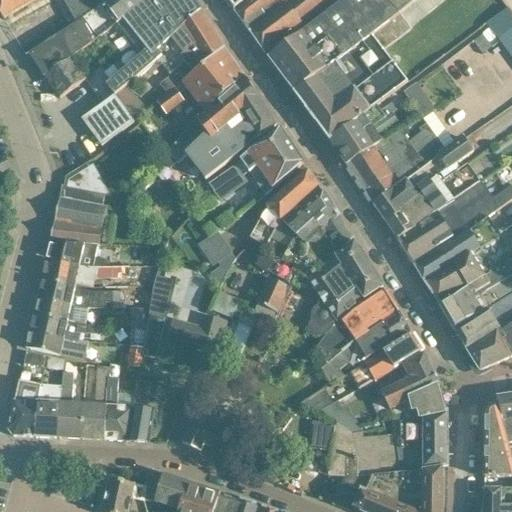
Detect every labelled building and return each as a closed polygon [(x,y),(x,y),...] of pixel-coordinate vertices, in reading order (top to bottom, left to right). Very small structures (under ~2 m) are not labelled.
[(0,0),(0,14),(4,20),(38,0),(0,0)] [(116,24),(149,0),(112,0),(105,6),(105,7),(77,24),(26,57),(27,59),(30,57),(43,75),(116,24)] [(110,0),(62,0),(77,24),(105,7),(105,6),(104,5),(110,0)] [(196,5),(193,0),(149,0),(116,24),(140,58),(111,84),(119,94),(120,95),(128,89),(157,63),(159,62),(153,54),(203,15),(196,5)] [(226,0),(234,10),(241,4),(247,0),(226,0)] [(247,0),(241,4),(234,10),(234,11),(234,12),(249,32),(286,0),(247,0)] [(342,4),(345,0),(296,0),(288,7),(287,6),(251,35),(265,55),(268,59),(342,4)] [(345,0),(342,4),(268,59),(295,95),(371,36),(415,0),(345,0)] [(330,142),(375,108),(408,84),(384,52),(411,32),(410,31),(447,0),(446,0),(415,0),(371,36),(295,95),(330,142)] [(498,40),(511,31),(511,15),(508,11),(487,25),(498,40)] [(225,50),(213,31),(203,15),(153,54),(159,62),(157,63),(170,78),(160,87),(168,96),(157,103),(158,105),(225,50)] [(511,31),(498,40),(511,58),(511,31)] [(205,116),(246,80),(225,50),(158,105),(166,116),(185,103),(179,95),(186,90),(205,116)] [(43,75),(58,97),(60,100),(73,90),(56,65),(43,75)] [(267,126),(256,109),(243,90),(247,85),(246,82),(246,80),(205,116),(196,123),(159,161),(170,171),(177,164),(179,166),(186,158),(206,183),(278,127),(276,125),(275,126),(273,124),(267,126)] [(416,86),(405,93),(423,121),(434,113),(416,86)] [(144,108),(135,98),(128,89),(120,95),(135,116),(144,108)] [(135,116),(120,95),(119,94),(82,121),(102,148),(135,124),(131,120),(135,116)] [(435,110),(451,133),(460,126),(445,104),(435,110)] [(339,155),(396,111),(392,105),(380,114),(375,108),(330,142),(339,155)] [(339,155),(346,167),(383,143),(378,136),(398,122),(393,115),(397,112),(396,111),(339,155)] [(443,153),(445,152),(426,126),(419,131),(421,134),(408,143),(401,133),(383,143),(346,167),(374,208),(443,153)] [(241,162),(242,164),(209,186),(214,193),(221,204),(248,185),(244,178),(249,175),(266,198),(288,179),(303,166),(280,131),(241,162)] [(374,208),(382,220),(414,196),(408,187),(418,180),(421,184),(426,180),(429,183),(440,177),(473,154),(464,141),(446,154),(445,152),(443,153),(374,208)] [(281,222),(319,189),(309,174),(268,209),(251,241),(267,249),(271,241),(281,222)] [(397,241),(452,204),(454,203),(440,184),(437,186),(434,182),(440,177),(429,183),(426,180),(421,184),(418,180),(408,187),(414,196),(382,220),(397,241)] [(452,204),(397,241),(414,266),(468,229),(488,218),(489,219),(511,201),(511,187),(494,200),(493,199),(482,183),(454,203),(452,204)] [(112,211),(107,210),(110,198),(82,191),(62,188),(60,200),(51,241),(98,244),(101,233),(108,234),(112,211)] [(355,244),(338,219),(339,219),(319,189),(281,222),(271,241),(290,250),(284,264),(260,258),(255,269),(272,277),(271,278),(288,289),(292,285),(296,282),(305,278),(308,281),(355,244)] [(511,272),(511,226),(480,247),(425,285),(426,288),(437,305),(463,287),(466,291),(507,265),(511,272)] [(425,285),(480,247),(468,229),(414,266),(413,267),(425,285)] [(128,237),(128,248),(150,249),(150,238),(128,237)] [(92,270),(98,244),(51,241),(47,259),(90,268),(89,272),(93,273),(94,270),(92,270)] [(339,320),(354,307),(383,290),(355,244),(308,281),(319,298),(316,300),(320,306),(316,308),(314,310),(313,311),(312,314),(311,318),(311,321),(309,329),(306,331),(305,334),(307,336),(309,338),(312,339),(316,339),(321,339),(326,337),(339,320)] [(221,268),(210,275),(221,290),(230,270),(236,261),(231,254),(217,262),(219,265),(221,268)] [(129,269),(94,270),(93,273),(89,272),(90,268),(47,259),(42,279),(62,283),(92,290),(94,281),(129,280),(129,269)] [(511,297),(511,272),(507,265),(466,291),(439,307),(455,333),(493,308),(494,310),(511,297)] [(292,285),(288,289),(271,278),(254,314),(274,324),(288,294),(290,295),(296,282),(292,285)] [(91,294),(92,290),(62,283),(42,279),(41,283),(91,294)] [(93,294),(91,294),(41,283),(38,297),(73,305),(79,307),(79,309),(88,311),(105,310),(105,304),(112,304),(113,311),(125,310),(125,294),(93,294)] [(325,367),(397,313),(385,293),(368,303),(356,311),(354,307),(339,320),(326,337),(315,351),(325,367)] [(211,313),(232,320),(239,302),(219,294),(211,312),(211,313)] [(38,297),(35,314),(85,325),(88,311),(79,309),(73,307),(73,305),(38,297)] [(500,337),(511,328),(511,297),(494,310),(493,308),(455,333),(466,350),(496,331),(500,337)] [(154,302),(151,317),(162,320),(167,305),(154,302)] [(237,309),(233,319),(245,324),(249,314),(237,309)] [(410,334),(397,313),(325,367),(320,371),(331,388),(384,355),(382,351),(393,345),(410,334)] [(85,328),(85,325),(35,314),(31,332),(71,341),(70,344),(74,345),(76,340),(79,341),(81,335),(97,336),(97,328),(85,328)] [(169,339),(169,340),(219,353),(227,323),(206,318),(203,329),(174,322),(169,339)] [(150,322),(144,359),(157,362),(166,326),(150,322)] [(482,372),(511,359),(511,328),(500,337),(496,331),(466,350),(479,371),(479,372),(480,372),(481,373),(482,372)] [(79,343),(79,341),(76,340),(74,345),(70,344),(71,341),(31,332),(27,350),(84,363),(88,344),(79,343)] [(345,400),(374,382),(407,363),(422,353),(412,337),(395,348),(384,355),(331,388),(302,406),(311,411),(341,393),(345,400)] [(141,372),(142,365),(141,365),(142,356),(143,349),(133,348),(129,368),(140,370),(139,371),(141,372)] [(46,358),(26,354),(23,366),(44,370),(46,358)] [(390,412),(441,389),(432,371),(424,357),(409,365),(407,363),(374,382),(381,394),(389,412),(390,412)] [(45,371),(62,375),(65,364),(47,360),(45,371)] [(127,443),(133,409),(117,408),(120,367),(110,366),(110,369),(107,392),(101,442),(127,443)] [(107,392),(110,369),(97,368),(95,407),(82,406),(79,441),(101,442),(107,392)] [(79,441),(82,406),(71,405),(73,376),(62,375),(61,389),(56,440),(79,441)] [(34,439),(37,406),(25,403),(29,387),(19,384),(9,432),(13,438),(34,439)] [(133,409),(127,443),(150,444),(153,424),(155,413),(147,411),(151,386),(149,386),(137,384),(134,409),(133,409)] [(56,440),(61,389),(41,387),(37,406),(34,439),(56,440)] [(389,413),(385,414),(387,419),(391,418),(391,419),(394,419),(396,424),(415,421),(427,420),(427,416),(447,413),(441,389),(390,412),(389,412),(389,413)] [(511,397),(497,400),(498,406),(508,447),(511,461),(511,397)] [(191,427),(183,445),(201,453),(204,445),(219,451),(227,433),(230,425),(234,416),(202,402),(198,411),(191,427)] [(511,461),(508,447),(498,406),(490,409),(486,414),(485,479),(511,479),(511,461)] [(448,446),(448,443),(448,414),(447,413),(427,416),(427,420),(415,421),(391,425),(393,437),(364,440),(363,434),(353,436),(335,425),(328,477),(340,479),(342,459),(353,460),(354,479),(402,475),(402,480),(411,480),(411,473),(444,470),(448,469),(448,446)] [(254,477),(261,456),(241,447),(232,467),(254,477)] [(261,456),(254,477),(274,486),(284,464),(264,455),(263,457),(261,456)] [(354,479),(353,460),(342,459),(340,479),(345,479),(345,487),(361,492),(353,511),(355,511),(443,511),(444,470),(411,473),(411,480),(402,480),(402,475),(354,479)] [(155,505),(163,476),(146,473),(144,489),(143,500),(144,503),(145,503),(145,502),(155,505)] [(178,511),(188,484),(163,476),(155,505),(163,507),(161,511),(178,511)] [(143,500),(144,489),(111,481),(103,511),(128,511),(131,499),(144,503),(143,500)] [(215,511),(221,496),(188,484),(178,511),(215,511)] [(511,511),(511,490),(485,490),(484,505),(483,511),(511,511)] [(258,511),(260,508),(221,496),(215,511),(258,511)]
